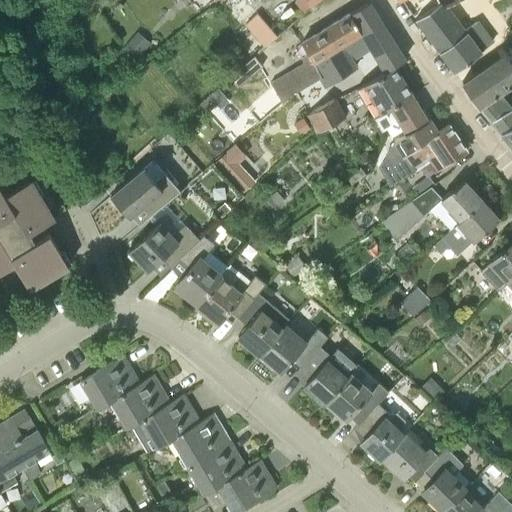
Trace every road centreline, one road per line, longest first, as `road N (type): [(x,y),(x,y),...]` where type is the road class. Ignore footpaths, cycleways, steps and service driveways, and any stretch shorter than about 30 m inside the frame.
road 1 (residential): [(0,377),(100,323),(155,324),(335,472)]
road 2 (residential): [(511,169),(382,0)]
